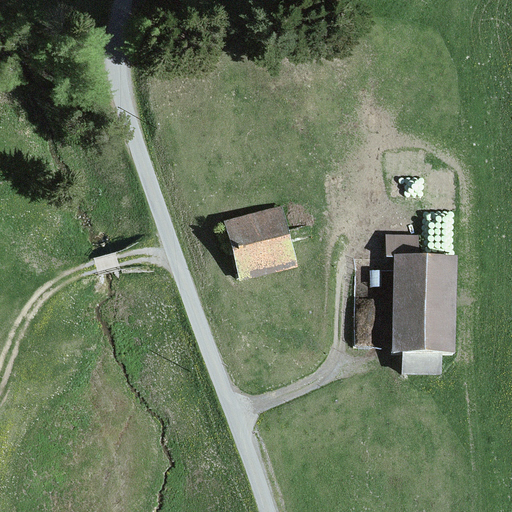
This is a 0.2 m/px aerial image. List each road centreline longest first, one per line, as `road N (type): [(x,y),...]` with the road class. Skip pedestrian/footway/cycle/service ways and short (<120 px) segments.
road 1 (unclassified): [(128,0),(117,47),(119,88),(277,511)]
road 2 (track): [(237,412),(335,376),(347,284),(360,268),(377,267),(387,281),(391,315),(385,355),(376,362)]
